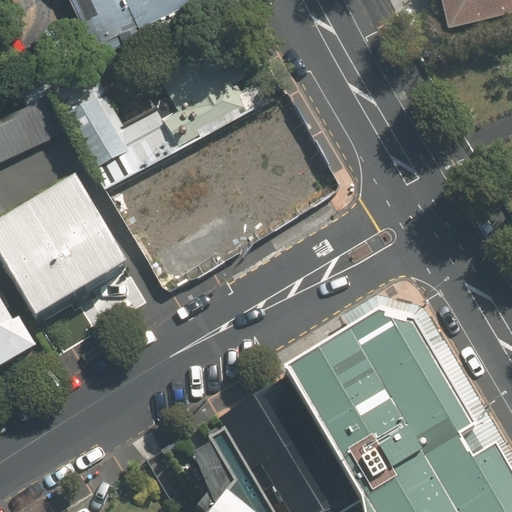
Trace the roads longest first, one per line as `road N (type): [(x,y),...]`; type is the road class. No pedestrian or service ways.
road 1 (residential): [(0,465),(116,390),(430,216)]
road 2 (secondary): [(310,0),(430,216)]
road 3 (secondary): [(430,216),(511,351)]
